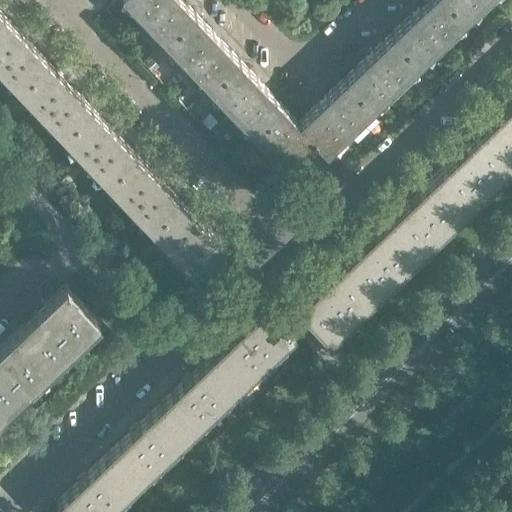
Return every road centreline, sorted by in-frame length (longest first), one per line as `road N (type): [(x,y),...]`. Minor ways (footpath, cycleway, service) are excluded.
road 1 (tertiary): [(250,511),(511,259)]
road 2 (residential): [(287,244),(69,14)]
road 3 (residential): [(287,244),(511,32)]
road 4 (residential): [(5,511),(174,344)]
road 5 (residential): [(227,0),(298,73),(378,0)]
road 6 (residential): [(174,344),(287,244)]
road 7 (residential): [(174,344),(75,244)]
